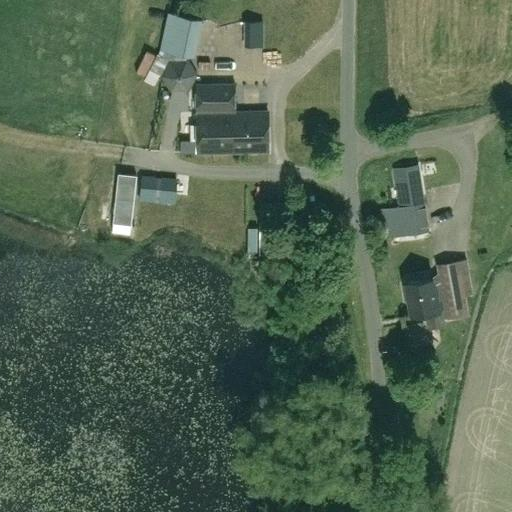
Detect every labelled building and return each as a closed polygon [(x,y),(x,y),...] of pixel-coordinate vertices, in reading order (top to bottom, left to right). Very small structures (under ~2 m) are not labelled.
[(197,74),(186,57),(168,58),(159,75),(170,91),(189,90),(197,74)] [(246,128),(247,151),(269,150),(267,109),(234,110),(234,87),(197,88),(197,111),(213,111),(213,122),(225,122),(225,129),(246,128)] [(197,152),(247,151),(246,128),(225,129),(225,122),(213,122),(213,111),(197,111),(197,152)] [(398,206),(380,209),(384,237),(428,230),(417,163),(392,167),(398,206)] [(118,172),(112,222),(131,224),(136,174),(118,172)] [(176,180),(141,176),(139,198),(174,202),(176,180)] [(440,321),(439,320),(444,319),(444,314),(465,310),(464,302),(471,301),(465,257),(442,261),(444,275),(430,277),(404,282),(410,314),(426,312),(428,324),(440,321)]
